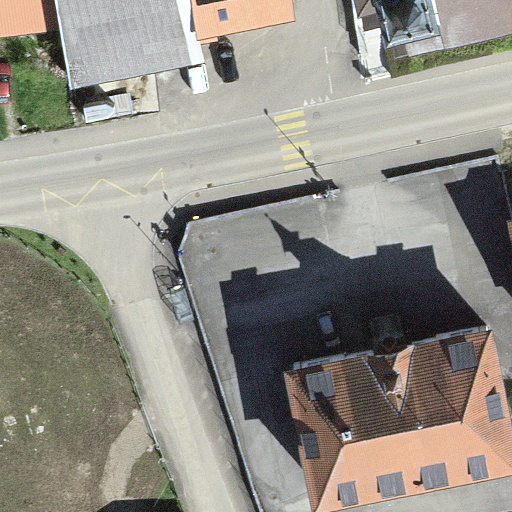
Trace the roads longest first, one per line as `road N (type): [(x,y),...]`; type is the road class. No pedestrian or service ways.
road 1 (track): [(209,511),(135,302),(104,170)]
road 2 (secondary): [(0,187),(330,128)]
road 3 (secondary): [(330,128),(511,94)]
road 4 (residential): [(330,128),(316,0)]
